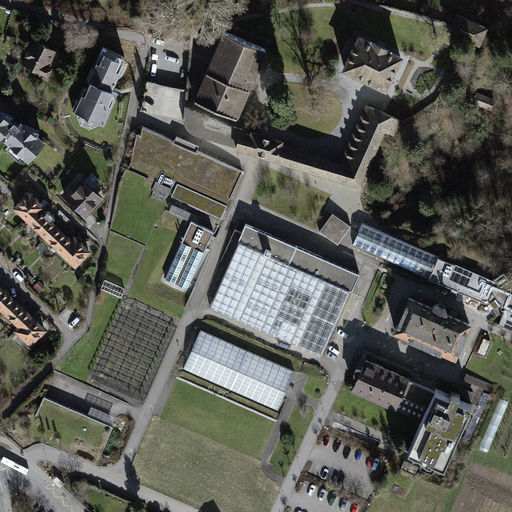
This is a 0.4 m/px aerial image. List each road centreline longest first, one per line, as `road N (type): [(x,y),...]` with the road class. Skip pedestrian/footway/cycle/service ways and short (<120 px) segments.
road 1 (unclassified): [(189,511),(49,454),(16,470)]
road 2 (residential): [(146,40),(3,0)]
